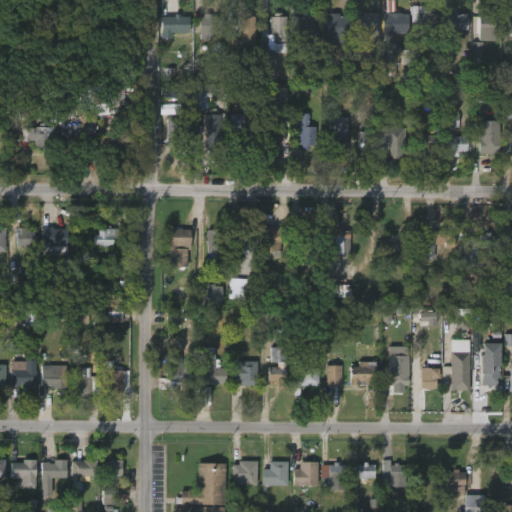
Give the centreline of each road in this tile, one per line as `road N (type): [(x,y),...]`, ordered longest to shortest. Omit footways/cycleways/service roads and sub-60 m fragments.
road 1 (residential): [(146,511),(150,0)]
road 2 (residential): [(0,189),(511,191)]
road 3 (residential): [(511,428),(0,427)]
